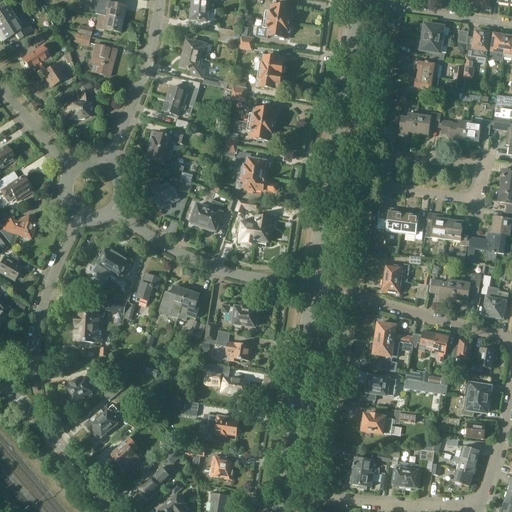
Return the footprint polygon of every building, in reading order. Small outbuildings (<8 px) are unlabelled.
[(193,0),(193,7),(215,10),(215,3),(218,3),(218,0),(193,0)] [(0,28),(15,19),(8,7),(7,8),(4,2),(0,4),(0,28)] [(108,9),(106,17),(123,20),(125,7),(107,3),(106,9),(108,9)] [(267,11),(266,19),(292,23),(293,15),(292,15),(293,8),(274,5),(273,12),(267,11)] [(216,10),(215,10),(193,7),(192,14),(191,14),(191,21),(197,21),(197,20),(208,22),(209,15),(215,16),(216,10)] [(28,23),(26,25),(20,15),(15,19),(0,28),(0,36),(3,42),(16,34),(20,40),(33,31),(28,23)] [(123,20),(106,17),(105,21),(98,20),(96,29),(104,31),(104,30),(120,33),(120,32),(121,32),(122,25),(123,20)] [(292,23),(266,19),(264,28),(259,27),(258,37),(269,39),(269,36),(276,37),(276,38),(280,39),(280,38),(288,39),(289,33),(290,33),(292,23)] [(423,37),(451,42),(452,37),(443,36),(444,27),(425,24),(425,25),(422,25),(420,32),(423,33),(423,37)] [(78,34),(91,37),(92,30),(80,26),(78,34)] [(218,35),(240,39),(241,33),(219,29),(218,35)] [(467,45),(469,33),(459,31),(457,44),(467,45)] [(476,32),(473,49),(472,58),(466,57),(463,77),(472,79),(475,62),(477,62),(478,57),(486,58),(490,35),(476,32)] [(90,38),(76,34),(74,43),(88,47),(90,38)] [(35,47),(45,41),(41,35),(31,42),(35,47)] [(239,46),(240,39),(218,35),(217,42),(239,46)] [(504,54),(507,37),(494,35),(491,52),(504,54)] [(451,42),(423,37),(422,43),(419,42),(418,49),(421,50),(421,51),(432,53),(431,59),(444,61),(445,54),(441,53),(442,46),(451,47),(451,42)] [(511,37),(507,37),(504,54),(503,58),(511,59),(511,37)] [(187,42),(184,56),(203,60),(206,61),(208,54),(209,54),(211,46),(200,43),(197,45),(187,42)] [(253,45),(241,43),(240,50),(252,52),(253,45)] [(110,77),(117,51),(96,45),(92,63),(95,64),(92,72),(110,77)] [(41,68),(47,64),(52,61),(43,48),(41,48),(24,59),(30,70),(39,64),(41,68)] [(260,71),(284,75),(286,60),(281,59),(282,56),(274,55),(273,58),(262,56),(260,71)] [(201,70),(203,60),(184,56),(182,62),(180,68),(186,70),(186,69),(193,70),(191,76),(203,79),(205,71),(201,70)] [(50,69),(47,64),(41,68),(47,78),(45,79),(51,88),(67,78),(67,73),(60,62),(50,69)] [(418,70),(417,75),(438,78),(440,65),(419,62),(419,63),(414,62),(413,69),(418,70)] [(453,81),(462,82),(464,69),(455,68),(453,81)] [(284,75),(260,71),(258,87),(281,91),(284,75)] [(439,78),(438,78),(417,75),(416,81),(412,80),(411,87),(415,87),(415,88),(437,92),(439,78)] [(203,84),(227,90),(229,81),(220,78),(220,81),(205,77),(203,84)] [(461,89),(462,82),(453,81),(452,88),(461,89)] [(172,88),(168,99),(189,106),(193,107),(198,93),(192,91),(192,88),(199,90),(200,85),(189,82),(188,87),(186,93),(172,88)] [(68,106),(65,106),(65,112),(68,111),(70,120),(94,116),(91,92),(93,88),(82,83),(78,90),(80,100),(71,101),(68,106)] [(245,95),(233,93),(232,100),(244,102),(245,95)] [(481,97),(462,95),(461,101),(480,103),(481,97)] [(511,98),(498,96),(496,105),(511,108),(511,106),(511,98)] [(168,99),(164,112),(179,117),(181,110),(185,111),(184,112),(191,114),(193,107),(189,106),(168,99)] [(250,114),(248,122),(276,127),(277,118),(276,118),(277,111),(258,108),(257,115),(250,114)] [(507,138),(511,138),(511,118),(510,118),(511,111),(501,109),(501,113),(495,113),(493,130),(508,132),(507,138)] [(431,117),(417,115),(414,134),(429,136),(430,127),(440,129),(441,115),(432,113),(431,117)] [(414,134),(417,115),(409,114),(408,118),(402,117),(403,115),(393,114),(391,128),(400,129),(399,136),(408,138),(409,133),(414,134)] [(475,123),(467,122),(465,141),(480,143),(481,134),(490,135),(492,121),(482,120),(482,119),(475,118),(475,123)] [(187,130),(189,123),(178,121),(176,127),(187,130)] [(465,141),(467,122),(459,121),(458,125),(453,124),(453,122),(443,121),(441,135),(451,136),(450,143),(459,145),(460,140),(465,141)] [(248,122),(247,131),(254,132),(253,139),(272,142),(273,135),(274,135),(276,127),(248,122)] [(204,135),(193,132),(192,139),(202,142),(204,135)] [(172,152),(173,146),(179,145),(177,144),(178,137),(171,138),(154,133),(153,138),(151,138),(149,146),(172,152)] [(239,135),(227,133),(226,140),(238,142),(239,135)] [(189,139),(179,136),(178,137),(177,144),(179,145),(187,147),(189,139)] [(236,154),(237,147),(225,145),(224,152),(236,154)] [(178,154),(172,152),(149,146),(147,154),(148,154),(147,159),(151,160),(149,166),(158,168),(160,163),(168,165),(169,162),(175,163),(179,162),(180,156),(178,154)] [(0,169),(15,160),(12,156),(14,155),(11,150),(9,151),(7,147),(2,151),(2,150),(0,151),(0,169)] [(236,173),(244,174),(266,178),(268,170),(265,169),(266,162),(249,159),(250,155),(241,154),(239,165),(237,164),(236,173)] [(503,170),(500,186),(511,187),(511,166),(511,171),(503,170)] [(0,180),(0,193),(1,192),(4,198),(8,204),(15,199),(16,200),(31,190),(29,187),(30,186),(25,179),(24,179),(23,178),(19,180),(14,172),(0,180)] [(180,180),(182,181),(191,184),(193,176),(182,173),(180,180)] [(255,190),(273,193),(274,193),(275,193),(276,192),(277,192),(278,191),(278,190),(279,189),(279,188),(279,187),(278,186),(277,185),(276,184),(275,184),(265,182),(266,178),(244,174),(243,181),(245,181),(244,188),(247,188),(246,190),(255,192),(255,190)] [(191,184),(182,181),(179,191),(188,194),(192,184),(191,184)] [(160,210),(180,200),(174,188),(172,189),(169,183),(161,187),(159,183),(150,187),(156,198),(154,199),(160,210)] [(223,188),(213,184),(211,190),(221,194),(223,188)] [(511,187),(500,186),(498,203),(507,204),(506,210),(511,210),(511,187)] [(239,201),(232,198),(227,212),(234,215),(239,201)] [(204,227),(213,202),(208,200),(208,202),(207,205),(205,205),(204,208),(198,205),(197,208),(195,208),(194,211),(195,213),(193,216),(192,216),(190,220),(192,221),(191,223),(204,227)] [(244,209),(246,202),(240,201),(236,211),(243,213),(244,209)] [(224,206),(213,202),(204,227),(215,232),(219,222),(221,222),(222,218),(221,217),(222,214),(221,214),(224,206)] [(257,203),(246,202),(244,209),(256,210),(257,203)] [(401,235),(404,214),(398,214),(399,210),(381,207),(378,229),(387,230),(386,233),(401,235)] [(488,233),(507,236),(511,236),(511,226),(511,213),(506,213),(505,219),(494,217),(493,227),(489,226),(488,233)] [(258,214),(257,224),(258,224),(256,244),(266,245),(267,241),(270,242),(272,223),(271,223),(272,218),(268,218),(268,216),(258,214)] [(404,214),(401,235),(416,236),(416,240),(422,241),(424,227),(418,226),(419,216),(404,214)] [(446,241),(449,220),(443,219),(444,216),(428,214),(426,228),(425,238),(431,239),(431,241),(433,243),(436,243),(438,242),(439,240),(446,241)] [(12,216),(0,222),(0,232),(9,244),(12,234),(23,237),(23,239),(24,241),(25,242),(26,242),(28,242),(29,241),(30,240),(33,229),(35,228),(34,228),(37,226),(34,220),(34,219),(29,221),(27,218),(17,224),(15,223),(14,221),(12,216)] [(464,222),(449,220),(446,241),(461,242),(461,246),(467,247),(469,233),(463,232),(464,222)] [(258,224),(257,224),(250,223),(250,221),(243,221),(241,241),(247,242),(246,243),(256,244),(258,224)] [(507,236),(488,233),(487,240),(471,238),(468,258),(474,259),(475,250),(488,252),(504,255),(507,236)] [(0,237),(0,246),(4,251),(10,246),(2,236),(0,237)] [(97,265),(93,273),(107,281),(111,276),(122,258),(117,255),(110,251),(109,254),(105,252),(103,251),(101,252),(100,254),(100,256),(102,258),(97,265)] [(4,257),(0,264),(0,272),(13,281),(15,278),(17,278),(20,274),(18,272),(20,269),(12,265),(14,263),(4,257)] [(122,258),(111,276),(120,281),(121,279),(125,282),(129,275),(127,273),(131,267),(127,265),(129,262),(122,258)] [(385,279),(402,282),(408,283),(410,266),(404,265),(404,267),(387,265),(385,279)] [(433,280),(435,280),(435,277),(437,277),(439,267),(432,266),(431,276),(433,276),(432,280),(433,280)] [(500,281),(510,283),(510,280),(511,274),(502,272),(500,281)] [(456,282),(453,300),(469,303),(470,294),(479,295),(482,276),(473,274),(471,284),(456,282)] [(157,289),(161,280),(147,275),(144,284),(142,283),(136,302),(147,305),(153,287),(157,289)] [(489,291),(491,277),(485,276),(482,294),(487,295),(483,316),(486,316),(487,318),(491,319),(493,318),(497,300),(498,293),(489,291)] [(402,282),(385,279),(383,292),(400,295),(402,282)] [(453,300),(456,282),(448,280),(448,284),(442,283),(442,281),(435,280),(433,280),(430,294),(439,295),(438,303),(448,304),(448,300),(453,300)] [(104,288),(93,285),(92,293),(102,295),(104,288)] [(427,300),(429,286),(419,285),(417,299),(427,300)] [(179,318),(188,291),(179,288),(179,289),(175,287),(172,294),(166,292),(160,312),(179,318)] [(130,302),(132,293),(126,291),(124,301),(130,302)] [(188,291),(179,318),(187,321),(188,317),(196,319),(201,306),(197,304),(200,296),(196,294),(188,291)] [(499,292),(498,293),(497,300),(493,318),(494,318),(495,320),(498,320),(500,319),(504,320),(509,294),(499,292)] [(127,304),(107,299),(105,309),(124,314),(127,304)] [(136,306),(129,304),(125,319),(131,321),(136,306)] [(255,327),(257,311),(250,310),(251,309),(242,308),(242,309),(236,308),(229,307),(222,306),(221,312),(230,314),(229,322),(234,323),(234,324),(255,327)] [(76,315),(75,328),(98,330),(98,322),(101,323),(101,316),(76,315)] [(201,324),(194,322),(190,335),(196,337),(201,324)] [(214,342),(217,324),(207,323),(204,340),(214,342)] [(379,324),(377,339),(394,341),(413,344),(414,337),(395,335),(396,326),(379,324)] [(103,331),(98,330),(75,328),(74,342),(102,344),(103,331)] [(251,353),(252,347),(235,344),(228,343),(230,334),(218,332),(216,346),(227,347),(226,355),(230,356),(229,362),(239,363),(239,360),(248,361),(249,353),(251,353)] [(426,350),(433,352),(437,335),(425,332),(418,357),(424,358),(426,350)] [(449,338),(437,335),(433,352),(439,354),(437,362),(443,363),(449,338)] [(148,336),(144,347),(151,349),(155,338),(148,336)] [(392,357),(393,348),(397,349),(398,345),(400,345),(401,343),(413,345),(413,344),(394,341),(377,339),(374,354),(383,355),(382,362),(390,363),(391,357),(392,357)] [(470,361),(473,344),(460,342),(459,347),(455,346),(453,358),(462,359),(462,364),(467,364),(468,360),(470,361)] [(492,370),(495,352),(482,350),(481,358),(480,358),(478,367),(479,367),(478,371),(483,372),(484,368),(492,370)] [(217,372),(225,374),(226,368),(205,364),(204,371),(210,372),(217,373),(217,372)] [(87,369),(89,375),(98,373),(98,374),(107,373),(107,372),(106,366),(106,365),(87,369)] [(229,374),(225,374),(217,372),(217,373),(210,372),(210,373),(209,380),(209,381),(209,382),(210,383),(211,383),(221,385),(222,383),(223,383),(223,385),(221,393),(222,393),(245,397),(248,382),(228,379),(229,374)] [(407,372),(406,380),(420,382),(421,382),(422,376),(421,375),(421,374),(407,372)] [(421,382),(428,383),(430,377),(430,374),(421,373),(421,374),(421,375),(422,376),(421,382)] [(393,397),(394,387),(395,387),(396,381),(390,380),(369,377),(367,393),(368,393),(368,400),(376,401),(377,395),(393,397)] [(442,379),(430,377),(428,383),(441,385),(442,379)] [(91,393),(95,391),(89,378),(85,380),(85,379),(79,382),(79,380),(71,384),(72,385),(68,387),(71,395),(70,396),(72,400),(74,400),(75,402),(92,394),(91,393)] [(468,385),(466,397),(492,401),(493,394),(491,394),(492,388),(479,386),(480,380),(468,378),(467,385),(468,385)] [(411,381),(410,389),(447,394),(448,386),(411,381)] [(120,383),(104,396),(109,402),(125,389),(120,383)] [(492,401),(466,397),(464,409),(463,409),(462,416),(474,418),(475,412),(488,414),(489,408),(491,408),(492,401)] [(185,410),(198,412),(199,405),(186,403),(185,410)] [(94,432),(118,410),(114,405),(110,408),(108,406),(86,425),(93,433),(94,432)] [(122,415),(118,410),(94,432),(100,439),(120,422),(117,419),(122,415)] [(143,414),(136,411),(129,426),(136,430),(143,414)] [(400,422),(415,424),(417,414),(401,412),(400,422)] [(128,414),(125,421),(130,424),(133,416),(128,414)] [(396,425),(397,420),(381,418),(381,416),(372,414),(372,416),(366,415),(365,423),(362,423),(361,429),(363,430),(363,431),(383,435),(392,436),(394,425),(396,425)] [(230,419),(210,416),(208,426),(207,426),(206,434),(214,436),(214,435),(227,437),(227,435),(237,437),(237,435),(238,435),(240,434),(241,430),(239,428),(238,428),(239,422),(230,420),(230,419)] [(486,439),(487,431),(485,431),(486,426),(466,424),(466,429),(468,430),(467,437),(486,439)] [(126,472),(140,460),(134,453),(139,449),(131,439),(112,455),(126,472)] [(462,452),(460,459),(462,459),(477,464),(480,452),(463,447),(462,452)] [(165,457),(172,465),(183,456),(175,448),(165,457)] [(204,457),(205,451),(186,448),(185,455),(204,457)] [(401,449),(394,448),(392,458),(399,459),(401,449)] [(377,461),(391,463),(392,456),(378,454),(377,461)] [(458,464),(460,464),(458,471),(474,475),(477,464),(462,459),(460,459),(454,457),(453,462),(458,464)] [(234,480),(235,472),(232,471),(233,464),(220,462),(220,459),(214,458),(213,468),(214,468),(212,477),(234,480)] [(356,459),(354,472),(372,474),(376,475),(379,475),(380,469),(373,468),(373,462),(356,459)] [(400,488),(406,489),(408,465),(398,463),(398,467),(396,466),(393,486),(399,487),(400,488)] [(412,488),(418,489),(421,467),(416,466),(416,465),(409,464),(408,465),(406,489),(411,490),(412,488)] [(154,474),(153,473),(141,484),(142,486),(140,488),(148,498),(161,486),(171,476),(163,467),(158,471),(154,474)] [(474,475),(458,471),(456,470),(455,475),(457,476),(455,483),(470,488),(474,475)] [(372,474),(354,472),(352,485),(362,487),(361,489),(367,490),(368,487),(372,488),(373,481),(375,481),(376,475),(372,474)] [(387,488),(389,475),(383,474),(381,487),(387,488)] [(179,482),(171,489),(175,494),(183,487),(179,483),(179,482)] [(190,511),(191,511),(185,504),(186,504),(178,495),(162,510),(163,511),(190,511)] [(228,511),(230,497),(213,495),(210,511),(228,511)] [(511,511),(511,506),(506,504),(504,503),(501,511),(503,511),(502,511),(511,511)]
